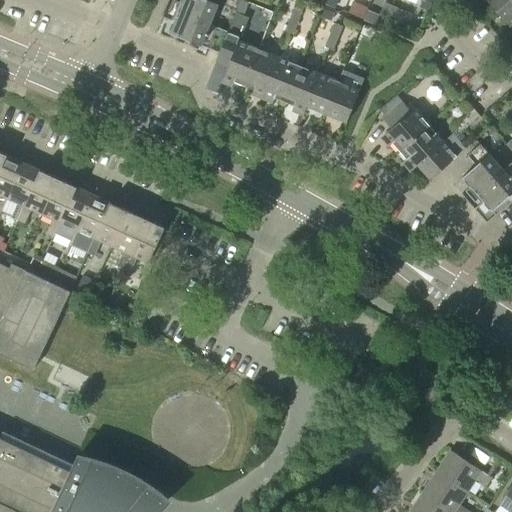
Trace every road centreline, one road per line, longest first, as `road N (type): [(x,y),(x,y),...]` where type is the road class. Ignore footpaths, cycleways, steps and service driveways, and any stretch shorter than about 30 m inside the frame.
road 1 (tertiary): [(511,332),(290,196),(85,90)]
road 2 (residential): [(488,238),(346,158),(203,98),(190,66),(109,35)]
road 3 (residential): [(0,135),(154,206)]
road 4 (residential): [(381,511),(463,417)]
